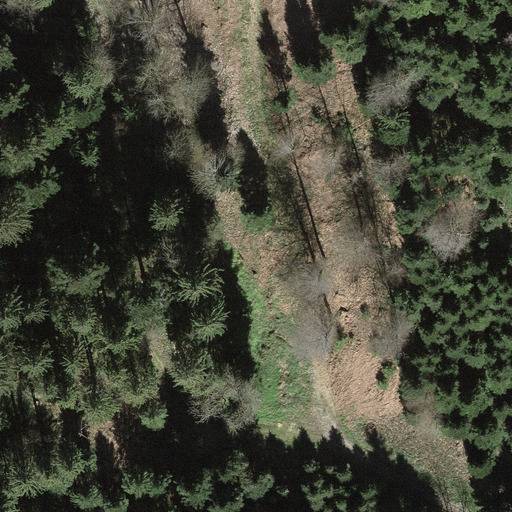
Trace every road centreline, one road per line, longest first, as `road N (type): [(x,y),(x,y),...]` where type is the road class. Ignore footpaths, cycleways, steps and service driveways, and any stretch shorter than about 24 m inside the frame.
road 1 (track): [(0,160),(198,408),(284,432),(313,427),(325,409),(324,380),(278,173),(251,0)]
road 2 (track): [(313,427),(464,511)]
